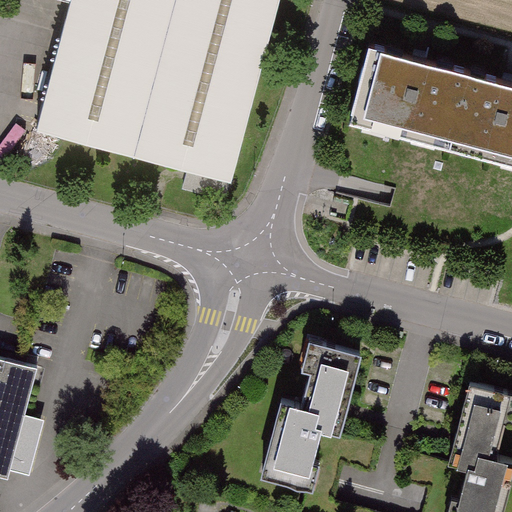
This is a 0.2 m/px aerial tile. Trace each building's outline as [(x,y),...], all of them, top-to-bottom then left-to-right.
[(75,0),(42,135),(241,184),(286,0),(75,0)] [(470,71),(378,47),(357,124),(449,149),(470,71)] [(511,82),(470,71),(449,149),(511,165),(511,82)] [(321,349),(305,406),(285,401),(265,477),(304,487),(323,413),(341,418),(358,359),(321,349)] [(42,361),(0,350),(0,470),(14,474),(42,361)] [(495,511),(508,462),(488,456),(505,392),(471,383),(449,467),(469,472),(458,511),(495,511)]
